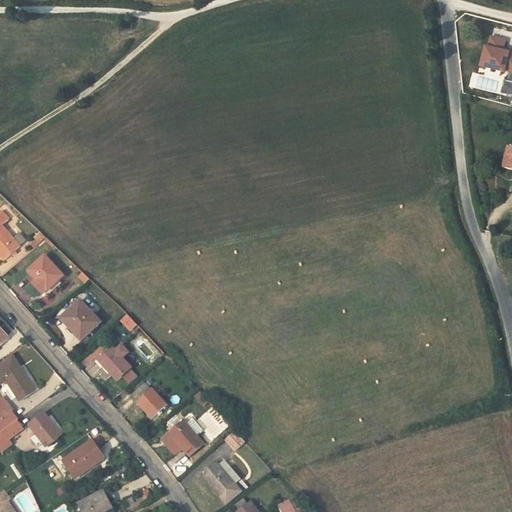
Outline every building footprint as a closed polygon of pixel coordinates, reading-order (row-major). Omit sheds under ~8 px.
[(511,94),(511,49),(508,48),(508,51),(501,49),(504,38),(490,35),(487,46),(485,45),(480,64),(503,70),(504,68),(509,69),(506,79),(504,78),(501,92),(511,94)] [(511,169),(511,147),(506,146),(501,167),(511,169)] [(0,213),(0,227),(3,225),(4,226),(11,221),(4,211),(0,213)] [(0,227),(0,256),(4,261),(21,248),(21,247),(15,239),(4,226),(3,225),(0,227)] [(20,235),(15,239),(21,247),(27,243),(20,235)] [(45,258),(30,272),(49,292),(64,278),(45,258)] [(82,273),(79,277),(85,283),(90,280),(82,273)] [(71,329),(75,326),(83,334),(98,321),(80,300),(61,316),(71,329)] [(131,332),(138,325),(127,314),(120,321),(131,332)] [(0,327),(0,341),(3,344),(8,338),(0,327)] [(117,378),(122,374),(124,377),(131,371),(128,368),(129,367),(121,357),(128,351),(122,344),(115,350),(110,345),(97,354),(117,378)] [(39,386),(14,354),(0,366),(0,382),(4,379),(21,400),(39,386)] [(129,384),(138,377),(134,372),(125,379),(129,384)] [(140,399),(136,402),(151,419),(168,405),(153,388),(149,391),(145,387),(136,395),(140,399)] [(202,392),(196,397),(205,407),(211,402),(202,392)] [(0,434),(17,422),(19,420),(3,399),(0,400),(0,434)] [(47,411),(29,424),(46,447),(64,433),(47,411)] [(24,429),(17,422),(0,434),(0,448),(2,452),(13,445),(9,440),(24,429)] [(178,451),(183,447),(190,456),(203,446),(185,423),(168,437),(178,451)] [(238,432),(229,439),(237,448),(246,441),(238,432)] [(91,439),(63,459),(74,473),(87,463),(90,467),(104,456),(91,439)] [(87,463),(74,473),(76,477),(90,467),(87,463)] [(55,481),(61,477),(54,465),(47,469),(55,481)] [(219,465),(203,477),(220,499),(236,487),(219,465)] [(243,497),(236,487),(220,499),(228,509),(243,497)] [(103,491),(82,502),(86,511),(96,511),(110,505),(103,491)] [(4,492),(0,494),(0,511),(14,511),(7,502),(11,500),(4,492)] [(293,497),(282,505),(286,511),(304,511),(303,508),(293,497)]
